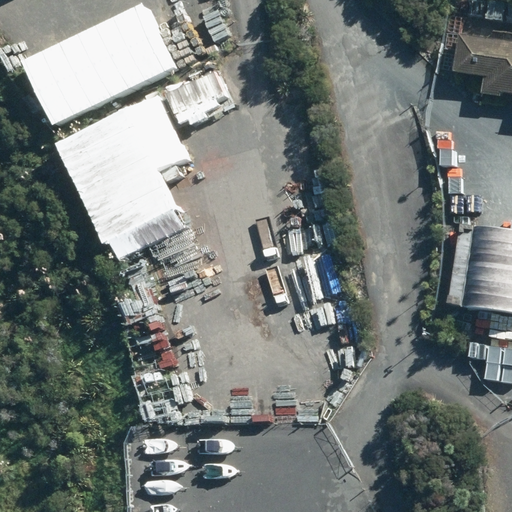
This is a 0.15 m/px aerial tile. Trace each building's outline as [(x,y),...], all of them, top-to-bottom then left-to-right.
[(142,3),(20,59),(52,125),(175,68),(142,3)] [(511,32),(453,26),(448,69),(476,72),(474,88),(511,92),(511,32)] [(165,90),(179,123),(231,103),(215,71),(165,90)] [(158,94),(53,143),(101,244),(177,208),(159,172),(187,160),(158,94)] [(511,225),(443,218),(435,295),(511,304),(511,225)]
